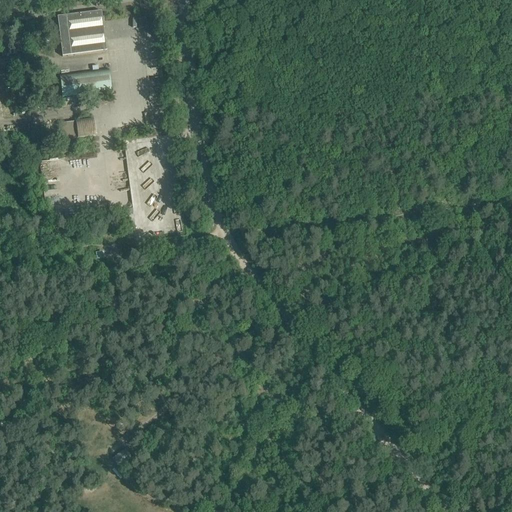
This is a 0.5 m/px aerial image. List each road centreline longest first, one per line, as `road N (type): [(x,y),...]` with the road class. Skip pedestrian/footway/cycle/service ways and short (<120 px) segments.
road 1 (track): [(182,0),(209,191),(231,248),(446,511)]
road 2 (track): [(38,511),(285,317)]
